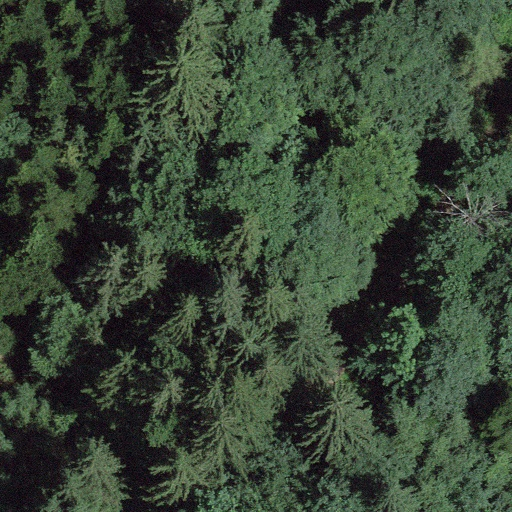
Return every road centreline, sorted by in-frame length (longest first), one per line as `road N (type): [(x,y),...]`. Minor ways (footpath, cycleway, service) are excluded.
road 1 (track): [(282,430),(319,386),(506,83)]
road 2 (track): [(182,511),(282,430)]
